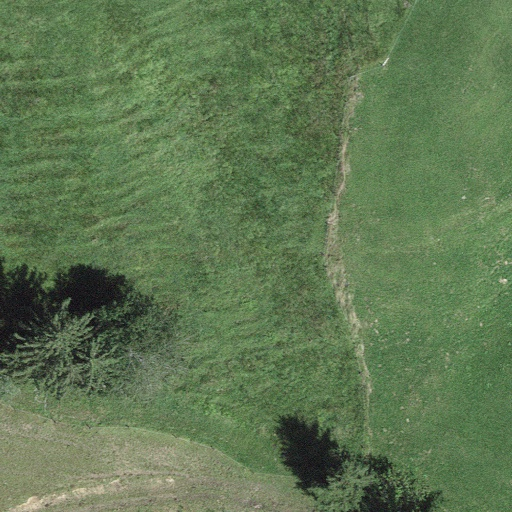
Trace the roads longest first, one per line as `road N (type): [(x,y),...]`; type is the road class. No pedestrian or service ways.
road 1 (track): [(382,511),(262,426),(0,281)]
road 2 (track): [(262,426),(9,511)]
